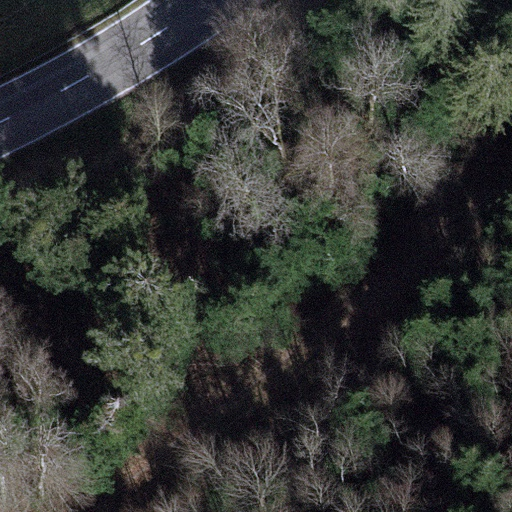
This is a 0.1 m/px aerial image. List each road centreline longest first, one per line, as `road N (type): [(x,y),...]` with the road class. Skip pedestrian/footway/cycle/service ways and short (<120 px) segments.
road 1 (track): [(92,511),(511,173)]
road 2 (primary): [(204,0),(0,121)]
